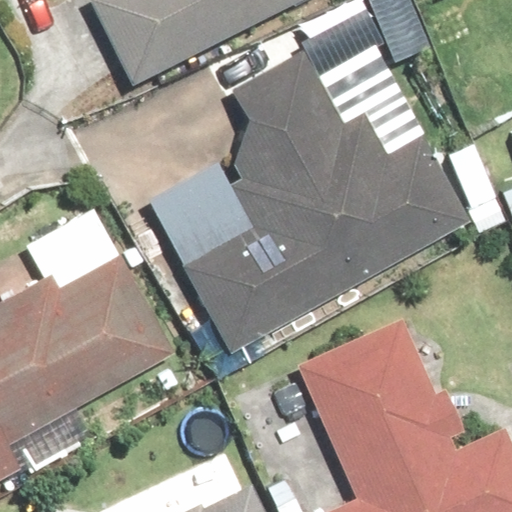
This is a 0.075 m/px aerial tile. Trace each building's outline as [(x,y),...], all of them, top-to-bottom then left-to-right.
[(89,0),(126,71),(267,0),(89,0)] [(174,245),(223,337),(461,211),(412,119),(376,138),(354,96),(335,106),(299,39),(196,93),(232,161),(222,167),(244,208),(174,245)] [(511,130),(508,132),(511,143),(511,180),(493,186),(505,222),(511,220),(511,130)] [(0,462),(10,457),(0,438),(0,430),(173,339),(120,238),(51,275),(44,262),(0,285),(0,462)] [(284,507),(285,511),(511,511),(511,450),(497,415),(447,437),(441,425),(458,417),(441,377),(424,385),(389,305),(285,350),(342,482),(284,507)] [(87,511),(83,503),(64,511),(262,511),(243,472),(157,511),(87,511)]
